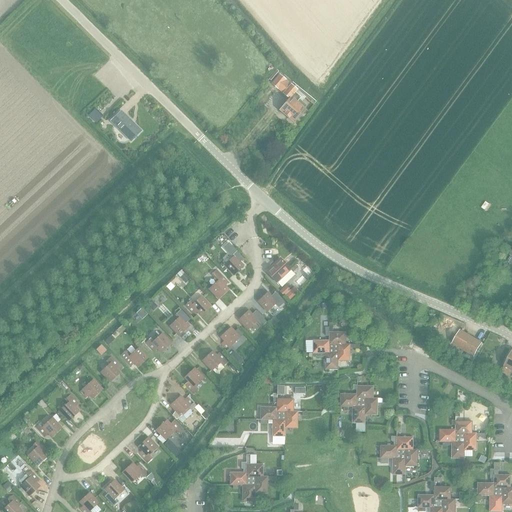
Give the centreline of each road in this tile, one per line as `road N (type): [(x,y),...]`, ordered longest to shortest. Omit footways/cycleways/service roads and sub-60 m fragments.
road 1 (residential): [(511,338),(329,254),(200,136)]
road 2 (unclassified): [(200,136),(61,0)]
